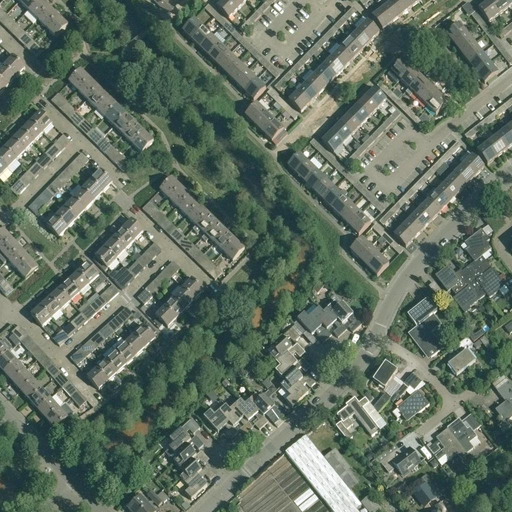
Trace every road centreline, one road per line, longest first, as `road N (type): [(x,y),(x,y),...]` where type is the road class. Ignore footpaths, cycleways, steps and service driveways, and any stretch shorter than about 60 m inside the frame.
road 1 (unclassified): [(201,511),(347,377),(375,336)]
road 2 (unclassified): [(375,336),(409,272),(511,170)]
road 3 (residential): [(58,358),(173,252)]
